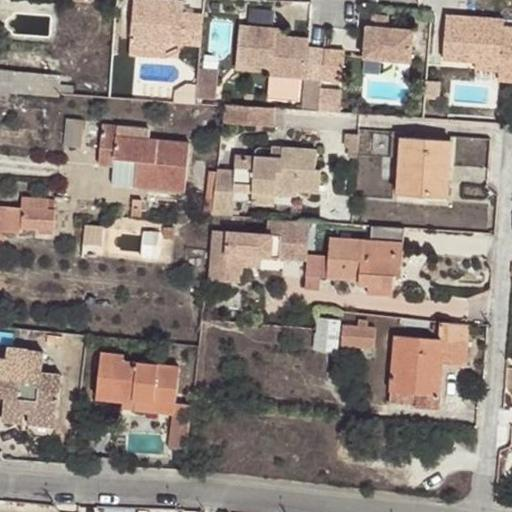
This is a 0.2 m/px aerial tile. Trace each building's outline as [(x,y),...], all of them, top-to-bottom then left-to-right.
[(203,35),(204,15),(184,13),(184,1),(167,0),(134,0),(131,41),(166,43),(203,46),(203,35)] [(443,56),(474,58),(511,60),(511,24),(502,23),(502,15),(446,12),(443,56)] [(414,28),(366,24),(363,56),(411,60),(414,28)] [(322,83),(324,52),(310,51),(311,38),(288,37),(274,37),(275,27),(242,25),(239,66),(272,68),(272,75),(308,77),(306,108),(321,109),(322,83)] [(275,27),(274,37),(288,37),(289,28),(275,27)] [(166,43),(131,41),(131,57),(165,59),(166,43)] [(345,53),(324,52),(322,83),(343,85),(345,53)] [(511,76),(511,60),(474,58),(473,65),(496,66),(496,76),(511,78),(511,76)] [(0,69),(0,87),(60,91),(61,74),(0,69)] [(0,87),(0,90),(9,91),(59,95),(60,91),(0,87)] [(9,91),(0,90),(0,103),(8,104),(9,91)] [(273,123),(274,106),(226,103),(224,121),(273,123)] [(64,144),(81,146),(83,121),(66,119),(64,144)] [(148,128),(103,123),(99,162),(114,163),(113,183),(185,189),(189,140),(149,137),(148,128)] [(348,156),(357,156),(358,134),(346,134),(346,147),(349,147),(348,156)] [(452,139),(403,136),(401,157),(399,185),(429,187),(428,194),(448,195),(452,139)] [(214,212),(214,214),(233,215),(234,190),(253,191),(275,193),(276,186),(299,189),(318,190),(320,170),(316,170),(317,148),(284,146),(282,157),(236,154),(235,168),(218,167),(218,170),(214,212)] [(205,211),(214,212),(218,170),(210,169),(205,211)] [(398,193),(428,194),(429,187),(399,185),(398,193)] [(275,193),(253,191),(253,204),(275,205),(275,193)] [(22,207),(21,227),(55,230),(57,209),(49,209),(49,200),(24,198),(22,207)] [(142,200),(132,200),(131,214),(140,216),(142,200)] [(0,229),(21,231),(21,227),(22,207),(0,205),(0,229)] [(210,251),(207,277),(232,279),(235,253),(262,255),(301,257),(303,220),(269,217),(268,232),(212,228),(210,251)] [(301,257),(310,257),(310,253),(311,220),(303,220),(301,257)] [(102,249),(102,223),(86,223),(85,249),(102,249)] [(402,275),(405,226),(372,224),(372,240),(331,237),(329,254),(310,253),(310,257),(308,274),(322,275),(322,277),(361,279),(362,284),(395,287),(396,275),(402,275)] [(146,229),(143,251),(156,252),(159,230),(146,229)] [(262,265),(262,255),(235,253),(232,279),(243,280),(245,263),(262,265)] [(338,320),(319,318),(315,346),(335,348),(338,320)] [(359,326),(344,325),(343,343),(374,344),(376,327),(368,327),(368,320),(360,319),(359,326)] [(466,362),(469,322),(442,320),(441,339),(396,334),(392,392),(418,393),(417,404),(440,407),(445,360),(466,362)] [(32,407),(31,414),(57,418),(63,375),(42,372),(45,350),(9,347),(7,358),(0,357),(0,393),(6,394),(4,417),(23,420),(25,406),(32,407)] [(154,398),(174,401),(179,365),(122,358),(123,351),(102,349),(97,396),(124,400),(135,401),(135,407),(154,409),(154,398)] [(390,401),(417,404),(418,393),(392,392),(390,401)] [(154,409),(174,411),(174,401),(154,398),(154,409)] [(170,446),(188,448),(193,403),(174,401),(174,411),(170,446)] [(57,418),(31,414),(30,421),(57,424),(57,418)]
